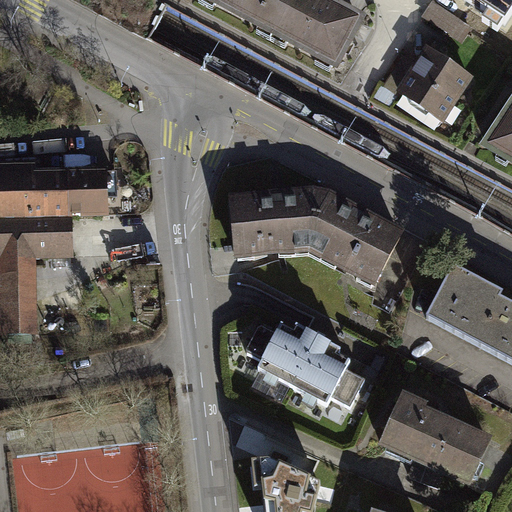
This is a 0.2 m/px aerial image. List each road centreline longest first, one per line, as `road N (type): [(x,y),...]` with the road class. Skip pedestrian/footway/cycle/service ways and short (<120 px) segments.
road 1 (residential): [(210,94),(184,222),(215,511)]
road 2 (residential): [(511,255),(210,94)]
road 3 (residential): [(27,0),(210,94)]
